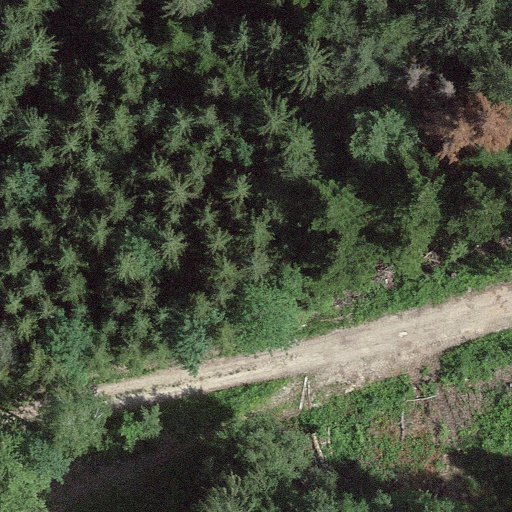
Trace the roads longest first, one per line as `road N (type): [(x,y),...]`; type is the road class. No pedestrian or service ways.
road 1 (track): [(511,305),(0,430)]
road 2 (track): [(75,511),(364,376),(422,326)]
